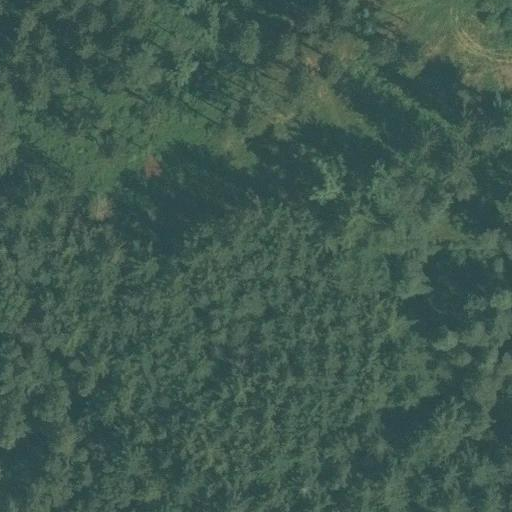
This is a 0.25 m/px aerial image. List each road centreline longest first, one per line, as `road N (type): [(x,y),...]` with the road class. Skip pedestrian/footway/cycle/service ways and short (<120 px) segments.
road 1 (track): [(289,0),(430,355),(451,368),(511,359)]
road 2 (track): [(165,511),(0,252)]
road 3 (track): [(426,0),(308,53)]
